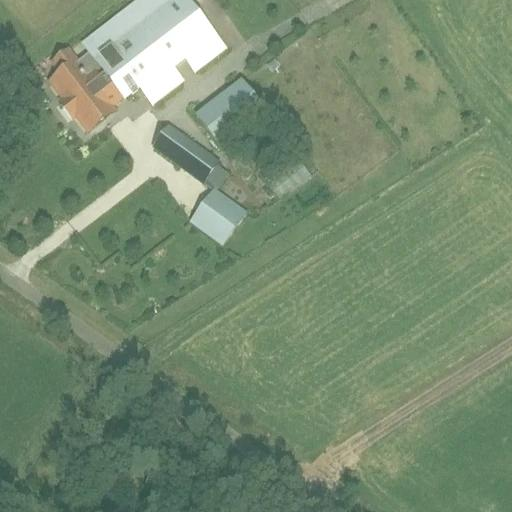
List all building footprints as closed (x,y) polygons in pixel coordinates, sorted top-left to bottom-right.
[(86,51),(89,55),(122,99),(123,98),(126,102),(141,91),(153,107),(182,84),(171,70),(184,60),(195,75),(224,52),(184,0),(138,0),(139,2),(143,7),(86,51)] [(62,76),(54,82),(51,85),(64,103),(61,106),(71,120),(75,117),(87,132),(89,135),(115,115),(109,109),(122,99),(89,55),(76,65),(62,76)] [(197,111),(219,148),(271,117),(249,80),(197,111)] [(219,166),(169,130),(154,151),(204,187),(219,166)] [(280,201),(311,177),(297,158),(265,181),(280,201)] [(246,217),(213,193),(191,224),(223,248),(246,217)]
